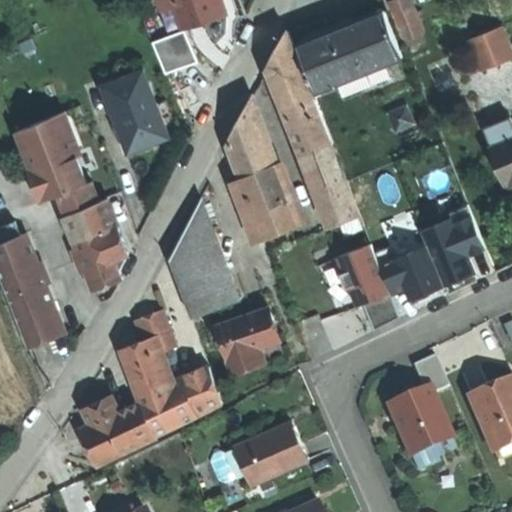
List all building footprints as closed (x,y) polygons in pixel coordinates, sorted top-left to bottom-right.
[(173,0),(159,0),(163,9),(175,5),(173,0)] [(174,0),(185,27),(206,20),(227,12),(222,0),(174,0)] [(407,0),(396,0),(388,3),(395,22),(413,14),(407,0)] [(341,27),(297,44),(315,90),(403,55),(386,9),(341,27)] [(413,14),(395,22),(403,40),(421,33),(413,14)] [(192,27),(160,39),(172,71),(204,59),(192,27)] [(483,69),(511,57),(511,47),(504,27),(471,40),(483,69)] [(279,47),(268,66),(292,124),(293,124),(321,113),(289,29),(279,47)] [(143,71),(103,87),(128,151),(148,144),(168,136),(161,118),(155,104),(143,71)] [(166,100),(155,104),(161,118),(172,114),(166,100)] [(247,106),(227,144),(240,177),(241,177),(270,165),(247,106)] [(70,108),(20,128),(48,198),(65,192),(72,211),(93,203),(95,202),(101,199),(97,189),(93,179),(88,181),(76,150),(82,148),(70,108)] [(321,113),(293,124),(304,152),(332,142),(321,113)] [(511,181),(511,180),(511,140),(497,146),(511,181)] [(332,142),(304,152),(334,223),(361,214),(333,141),(332,142)] [(270,165),(241,177),(263,238),(295,226),(270,165)] [(101,199),(95,202),(106,229),(118,225),(108,197),(101,199)] [(202,201),(171,258),(191,315),(238,298),(202,201)] [(93,203),(72,211),(82,236),(103,229),(93,203)] [(72,211),(66,215),(75,238),(82,236),(72,211)] [(118,225),(106,229),(119,265),(128,251),(118,225)] [(82,236),(75,238),(79,248),(88,269),(95,287),(122,277),(104,228),(103,229),(82,236)] [(25,232),(0,243),(0,274),(27,344),(63,330),(25,232)] [(350,286),(357,302),(364,299),(376,329),(401,316),(391,292),(373,245),(339,257),(345,272),(343,273),(348,287),(350,286)] [(79,248),(74,250),(82,272),(88,269),(79,248)] [(267,307),(215,326),(232,372),(264,360),(258,346),(257,343),(260,339),(277,332),(267,307)] [(163,310),(137,319),(144,340),(156,336),(162,350),(175,345),(163,310)] [(511,321),(502,326),(511,348),(511,347),(511,321)] [(257,343),(258,346),(279,338),(277,332),(260,339),(257,343)] [(135,344),(122,349),(139,396),(163,386),(174,382),(173,380),(162,350),(156,336),(144,340),(135,344)] [(432,353),(423,357),(428,370),(431,368),(436,379),(442,377),(432,353)] [(209,365),(182,376),(195,416),(223,402),(209,365)] [(182,376),(173,380),(174,382),(163,386),(166,392),(143,403),(158,434),(195,416),(182,376)] [(511,379),(477,395),(500,452),(505,450),(511,446),(511,379)] [(432,383),(392,401),(397,415),(392,418),(399,436),(407,455),(453,434),(432,383)] [(163,386),(139,396),(142,401),(143,403),(166,392),(163,386)] [(100,401),(89,407),(96,423),(91,425),(82,429),(98,463),(158,434),(143,403),(142,401),(119,412),(111,396),(100,401)] [(392,401),(386,403),(392,418),(397,415),(392,401)] [(89,407),(84,409),(91,425),(96,423),(89,407)] [(296,419),(240,444),(255,480),(312,456),(304,437),(296,419)] [(178,433),(122,460),(132,482),(160,468),(187,455),(178,433)] [(453,434),(407,455),(410,464),(456,443),(453,434)] [(187,455),(160,468),(169,486),(195,473),(187,455)] [(328,511),(324,500),(296,511),(328,511)]
